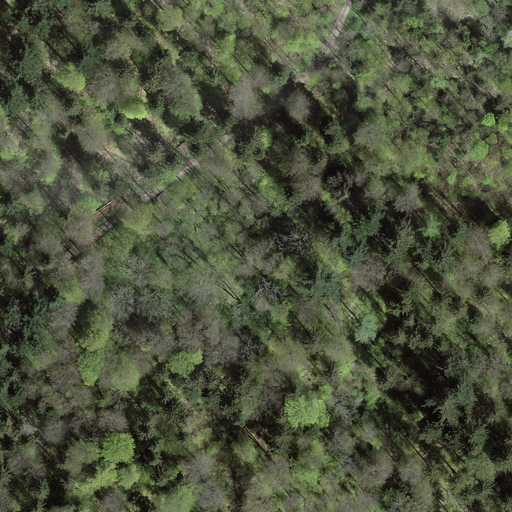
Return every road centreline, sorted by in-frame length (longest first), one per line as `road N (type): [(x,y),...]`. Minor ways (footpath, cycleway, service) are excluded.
road 1 (track): [(0,350),(39,273),(301,82),(350,0)]
road 2 (track): [(393,511),(393,463),(375,370)]
